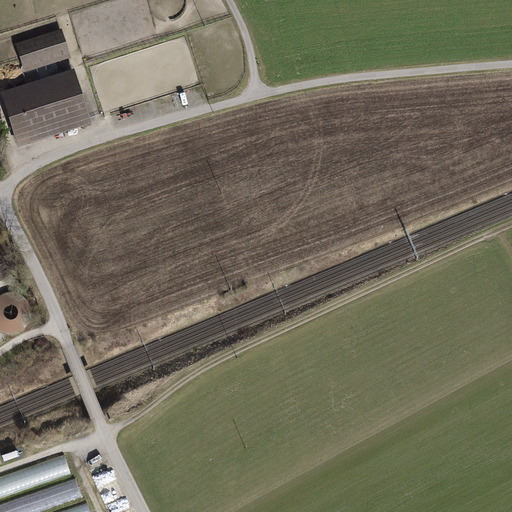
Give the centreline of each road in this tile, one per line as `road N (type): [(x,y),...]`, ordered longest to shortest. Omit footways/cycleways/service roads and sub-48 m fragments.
road 1 (track): [(511,256),(488,237),(213,365),(104,434),(0,472)]
road 2 (unclassified): [(0,192),(63,151),(254,95)]
road 3 (unclassified): [(254,95),(511,64)]
road 4 (tertiary): [(143,511),(68,348)]
road 5 (tertiary): [(0,195),(68,348)]
